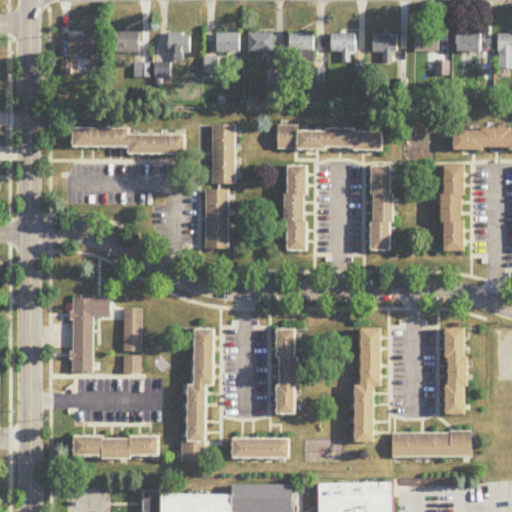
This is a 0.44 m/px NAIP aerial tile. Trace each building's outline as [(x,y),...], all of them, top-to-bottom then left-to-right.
[(111,55),(141,55),(141,34),(111,34),(111,55)] [(169,58),(192,58),(192,35),(169,35),(169,58)] [(216,35),(216,55),(240,55),(240,35),(216,35)] [(248,54),(274,54),(274,35),(248,35),(248,54)] [(314,54),(314,35),(289,35),(289,54),(314,54)] [(356,55),(356,35),(331,35),(331,54),(342,54),(342,65),(351,65),(351,55),(356,55)] [(372,55),(383,55),(383,66),(394,66),(394,56),(398,56),(398,35),(372,35),(372,55)] [(440,55),(440,35),(416,35),(416,55),(440,55)] [(482,54),(482,35),(457,35),(457,54),(482,54)] [(511,35),(498,35),(498,70),(511,70),(511,35)] [(70,58),(99,58),(99,39),(70,39),(70,58)] [(218,82),(218,59),(204,59),(204,82),(218,82)] [(213,186),(236,186),(236,126),(213,126),(213,186)] [(278,151),(298,151),(298,152),(384,152),(384,133),(298,132),(298,127),(278,127),(278,151)] [(511,129),(456,130),(456,152),(511,151),(511,129)] [(132,130),(75,130),(75,149),(132,150),(132,156),(188,157),(188,137),(132,136),(132,130)] [(466,254),(466,167),(445,167),(444,253),(466,254)] [(309,253),(309,168),(288,168),(288,253),(309,253)] [(374,168),(374,253),(395,253),(395,168),(374,168)] [(206,251),(229,251),(229,191),(206,191),(206,251)] [(95,375),(95,319),(111,319),(111,299),(73,299),(73,375),(95,375)] [(143,310),(125,310),(125,355),(143,355),(143,310)] [(207,465),(208,388),(216,388),(217,332),(197,332),(196,388),(190,388),(189,443),(182,442),(182,465),(207,465)] [(298,332),(280,332),(279,417),(298,417),(298,332)] [(364,389),(357,389),(358,445),(377,444),(376,388),(383,388),(383,332),(364,332),(364,389)] [(469,332),(449,332),(449,417),(468,417),(469,332)] [(125,376),(142,376),(142,357),(125,357),(125,376)] [(394,435),(394,461),(475,460),(475,434),(394,435)] [(161,439),(77,439),(77,460),(161,460),(161,439)] [(292,442),(235,442),(235,461),(292,461),(292,442)] [(396,511),(396,485),(321,486),(321,511),(396,511)] [(233,496),(144,496),(143,511),(294,511),(295,487),(233,487),(233,496)]
